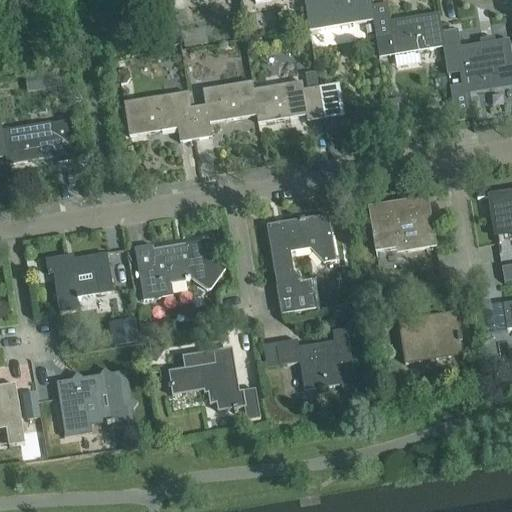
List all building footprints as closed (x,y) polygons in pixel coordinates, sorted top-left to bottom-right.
[(324,30),(349,26),(351,38),(375,34),(373,23),(374,22),(372,9),(370,0),(304,0),(307,13),(321,10),(324,30)] [(394,57),(443,49),(444,49),(442,35),(438,16),(391,24),(388,6),(372,9),(374,22),(373,23),(375,34),(376,40),(391,38),(394,57)] [(206,31),(182,35),(185,51),(208,47),(206,31)] [(446,67),(461,64),(464,84),(511,76),(511,63),(509,42),(460,50),(457,33),(442,35),(444,49),(443,49),(446,67)] [(316,74),(306,76),(308,90),(318,88),(316,74)] [(206,107),(191,110),(196,142),(212,140),(210,126),(258,118),(254,92),(252,84),(203,92),(206,107)] [(302,84),(254,92),(258,118),(259,126),(306,118),(308,124),(324,121),(319,90),(303,92),(302,84)] [(340,86),(319,90),(324,121),(345,118),(340,86)] [(461,89),(450,90),(455,122),(472,119),(469,97),(462,99),(461,89)] [(130,139),(178,131),(180,145),(196,142),(191,110),(189,95),(124,105),(130,139)] [(399,102),(387,104),(389,116),(401,114),(399,102)] [(2,132),(6,159),(7,167),(55,159),(56,165),(73,163),(67,131),(54,133),(52,124),(2,132)] [(511,194),(489,198),(494,230),(511,227),(511,194)] [(428,200),(369,210),(376,254),(406,249),(407,254),(436,249),(428,200)] [(328,219),(268,229),(282,317),(315,312),(311,284),(303,285),(294,275),(290,255),(311,252),(324,266),(335,264),(328,219)] [(179,249),(154,254),(153,248),(135,251),(144,304),(173,299),(171,285),(191,281),(207,293),(211,292),(226,272),(225,267),(211,258),(209,244),(185,248),(186,254),(180,255),(179,249)] [(68,258),(46,262),(48,278),(53,277),(60,316),(80,312),(78,301),(98,297),(114,295),(108,256),(74,261),(74,264),(69,265),(68,258)] [(421,273),(439,271),(438,261),(420,263),(421,273)] [(511,284),(511,268),(503,270),(505,285),(511,284)] [(511,305),(503,307),(507,333),(511,331),(511,305)] [(463,357),(457,314),(429,319),(429,324),(419,325),(418,321),(398,324),(404,367),(425,364),(424,359),(434,357),(435,362),(463,357)] [(113,326),(117,348),(137,344),(133,323),(113,326)] [(163,342),(160,324),(143,327),(146,345),(163,342)] [(276,346),(280,369),(300,366),(304,395),(341,389),(342,392),(356,389),(347,332),(333,335),(335,348),(299,354),(298,343),(276,346)] [(164,353),(154,346),(148,356),(154,360),(159,359),(164,353)] [(202,356),(183,360),(185,372),(169,374),(171,387),(168,387),(169,391),(172,390),(173,398),(204,393),(204,396),(207,396),(209,407),(216,406),(218,415),(234,412),(235,416),(238,415),(238,412),(244,410),(246,423),(260,421),(255,392),(239,395),(234,361),(230,361),(228,352),(213,355),(214,360),(203,361),(202,356)] [(72,382),(56,384),(64,440),(92,435),(91,428),(107,425),(107,429),(126,426),(123,408),(128,401),(131,401),(127,373),(111,376),(104,371),(99,378),(83,380),(76,375),(72,382)] [(0,389),(0,428),(6,427),(9,448),(21,447),(25,446),(23,435),(17,400),(3,403),(0,389)] [(42,431),(23,435),(25,446),(21,447),(21,452),(45,448),(42,431)] [(156,436),(145,437),(147,448),(157,446),(156,436)]
